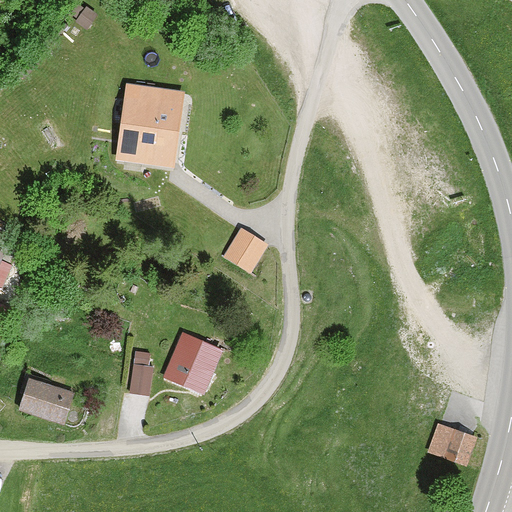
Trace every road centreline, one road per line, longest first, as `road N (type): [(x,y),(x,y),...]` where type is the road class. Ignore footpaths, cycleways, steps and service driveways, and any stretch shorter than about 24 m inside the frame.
road 1 (residential): [(344,0),(297,146),(286,232),(291,329),(268,392),(214,429),(168,442),(0,451)]
road 2 (secondary): [(511,219),(468,102),(404,0)]
